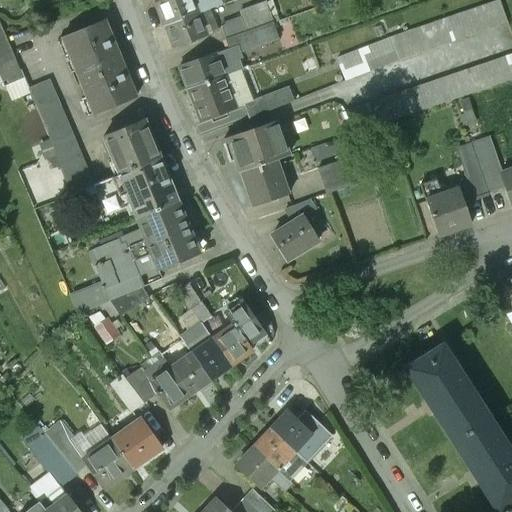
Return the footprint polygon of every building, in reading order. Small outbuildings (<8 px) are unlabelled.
[(159,0),(152,2),(161,26),(197,13),(191,0),(159,0)] [(507,23),(500,1),(334,58),(343,80),(507,23)] [(205,36),(197,13),(161,26),(169,49),(205,36)] [(104,20),(62,38),(93,114),(135,97),(104,20)] [(223,40),(227,50),(234,48),(236,52),(276,38),(270,23),(245,32),(223,40)] [(0,65),(2,65),(10,83),(23,78),(0,24),(0,65)] [(222,41),(223,40),(245,32),(243,26),(235,29),(234,25),(218,31),(222,41)] [(178,66),(186,89),(222,76),(238,70),(234,59),(238,58),(236,52),(234,48),(227,50),(213,56),(212,54),(178,66)] [(511,80),(503,57),(344,111),(352,134),(511,80)] [(234,109),(222,76),(186,89),(198,122),(234,109)] [(69,195),(92,185),(72,135),(49,80),(27,89),(51,144),(69,195)] [(242,106),(247,119),(292,102),(287,87),(259,98),(242,106)] [(103,137),(119,175),(160,158),(144,120),(103,137)] [(239,172),(275,160),(287,156),(275,122),(227,139),(239,172)] [(178,202),(160,158),(119,175),(92,185),(102,209),(128,199),(136,219),(178,202)] [(275,160),(239,172),(251,207),(287,195),(275,160)] [(318,168),(326,195),(350,186),(341,161),(318,168)] [(474,163),(461,167),(472,198),(485,193),(474,163)] [(500,174),(499,174),(511,211),(511,210),(511,174),(502,178),(500,174)] [(417,185),(422,201),(439,195),(434,180),(417,185)] [(439,195),(422,201),(435,238),(470,225),(457,189),(439,195)] [(286,209),(294,222),(302,216),(302,217),(314,210),(309,201),(286,209)] [(198,252),(178,202),(136,219),(140,230),(92,249),(98,264),(92,267),(100,285),(102,289),(137,275),(137,276),(198,252)] [(294,222),(270,237),(285,261),(317,242),(302,217),(302,216),(294,222)] [(142,288),(137,276),(137,275),(102,289),(100,285),(70,297),(77,314),(106,302),(138,290),(142,288)] [(196,276),(187,282),(199,300),(209,294),(196,276)] [(187,282),(174,291),(186,309),(199,300),(187,282)] [(138,290),(106,302),(111,314),(142,301),(138,290)] [(232,325),(211,339),(230,366),(231,366),(252,351),(248,345),(265,333),(242,301),(224,314),(232,325)] [(211,339),(191,354),(209,380),(230,366),(211,339)] [(407,371),(452,442),(484,422),(472,404),(478,401),(442,345),(419,359),(421,362),(407,371)] [(191,354),(170,368),(189,394),(209,380),(191,354)] [(168,409),(189,394),(170,368),(165,360),(148,372),(154,379),(150,382),(157,393),(168,409)] [(154,379),(148,372),(146,373),(141,367),(125,378),(144,404),(157,393),(150,382),(154,379)] [(144,404),(125,378),(122,375),(109,384),(131,413),(144,404)] [(287,412),(270,429),(293,451),(310,434),(287,412)] [(160,449),(140,420),(111,440),(132,470),(160,449)] [(61,485),(88,466),(84,459),(85,458),(72,439),(75,437),(63,421),(30,446),(42,462),(43,461),(61,485)] [(452,442),(497,511),(499,511),(511,504),(511,453),(501,437),(496,440),(484,422),(452,442)] [(306,463),(293,451),(270,429),(253,447),(276,470),(289,482),(306,463)] [(328,434),(313,451),(323,460),(338,443),(328,434)] [(88,466),(104,489),(132,470),(111,440),(85,458),(84,459),(88,466)] [(235,466),(258,489),(276,470),(253,447),(235,466)] [(250,490),(242,498),(256,511),(271,511),(273,511),(250,490)] [(79,511),(68,496),(47,511),(79,511)] [(256,511),(242,498),(234,507),(239,511),(256,511)] [(228,511),(215,499),(203,511),(228,511)] [(47,511),(40,502),(25,511),(47,511)]
